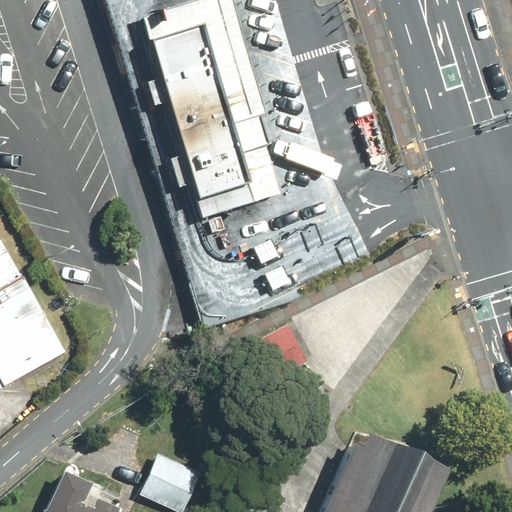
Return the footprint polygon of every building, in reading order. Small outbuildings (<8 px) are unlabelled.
[(210,0),(157,0),(112,15),(178,220),(222,206),(253,196),(265,192),(241,117),(247,114),(210,0)] [(0,254),(0,383),(56,352),(0,254)] [(410,511),(428,471),(343,435),(310,511),(410,511)] [(193,468),(145,450),(129,495),(177,511),(193,468)] [(120,511),(54,482),(40,511),(120,511)]
